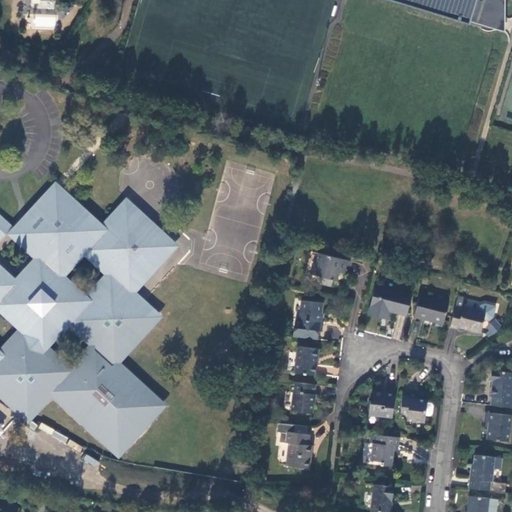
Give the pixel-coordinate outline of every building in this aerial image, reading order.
[(31,0),(32,3),(61,9),(62,0),(31,0)] [(485,0),(386,0),(478,25),(485,0)] [(96,229),(56,193),(19,233),(60,270),(96,229)] [(131,285),(167,245),(127,209),(91,250),(131,285)] [(0,240),(12,228),(0,217),(0,240)] [(348,260),(319,253),(317,263),(314,262),(311,275),(322,277),(321,284),(332,286),(333,279),(338,280),(340,272),(345,273),(348,260)] [(80,301),(40,264),(4,303),(44,340),(80,301)] [(150,317),(111,281),(76,320),(116,357),(150,317)] [(391,308),(408,312),(413,291),(376,283),(369,312),(383,316),(386,306),(391,308)] [(444,319),(449,300),(420,293),(415,316),(423,318),(425,315),(444,319)] [(458,295),(451,325),(458,327),(459,326),(482,331),(484,318),(491,319),(495,316),(499,304),(486,301),(481,304),(480,310),(464,306),(466,297),(458,295)] [(297,328),(296,336),(318,339),(319,331),(321,331),(323,320),(320,320),(322,301),(302,299),(300,318),(298,318),(297,328)] [(63,372),(25,336),(0,362),(0,385),(28,411),(63,372)] [(318,349),(296,346),(294,372),(314,374),(316,358),(317,359),(318,349)] [(155,406),(95,351),(60,391),(119,446),(155,406)] [(492,394),(491,404),(510,406),(511,396),(509,396),(511,372),(492,369),(490,379),(493,379),(491,394),(492,394)] [(314,393),(315,384),(292,382),(292,392),(294,393),(293,406),(312,408),(314,396),(320,397),(320,394),(314,393)] [(392,415),(395,391),(375,389),(374,399),(371,398),(369,411),(392,415)] [(428,401),(428,398),(414,396),(414,394),(404,393),(401,409),(408,411),(408,418),(425,421),(426,413),(428,401)] [(511,415),(486,411),(485,420),(490,421),(488,437),(509,441),(511,415)] [(278,442),(285,442),(289,442),(287,464),(310,466),(312,443),(309,442),(310,425),(277,422),(277,430),(280,430),(278,442)] [(40,423),(37,428),(66,442),(68,436),(40,423)] [(399,443),(400,434),(390,433),(369,430),(368,439),(374,439),(372,456),(381,457),(381,461),(392,463),(395,442),(399,443)] [(470,477),(469,486),(504,491),(506,482),(493,480),(493,483),(489,486),(490,480),(492,481),(494,467),(501,468),(502,456),(496,455),(475,453),(472,477),(470,477)] [(86,454),(83,460),(96,467),(99,461),(86,454)] [(390,511),(394,484),(374,482),(371,509),(390,511)] [(491,498),(472,496),(469,511),(468,511),(467,511),(497,511),(499,499),(491,498)]
